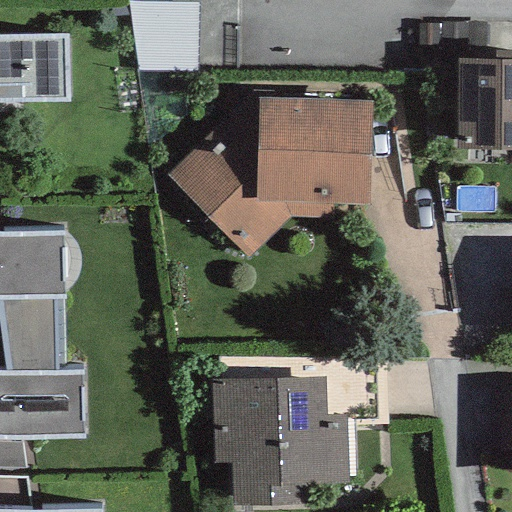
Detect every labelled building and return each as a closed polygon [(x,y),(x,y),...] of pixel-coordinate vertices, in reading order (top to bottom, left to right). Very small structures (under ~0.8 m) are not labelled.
[(195,4),(127,2),(137,69),(196,72),(195,4)] [(69,36),(0,36),(0,101),(69,101),(69,36)] [(511,58),(457,59),(458,150),(511,149),(511,58)] [(246,257),(291,217),(328,218),(331,204),(368,205),(372,102),(258,98),(242,103),(167,176),(246,257)] [(61,232),(0,232),(0,300),(63,299),(61,232)] [(65,370),(63,299),(0,300),(0,337),(5,370),(65,370)] [(5,370),(0,370),(0,440),(20,440),(82,439),(82,369),(65,370),(5,370)] [(324,378),(211,382),(214,464),(231,463),(232,509),(307,506),(307,485),(348,484),(345,415),(326,416),(324,378)] [(20,440),(0,440),(0,468),(26,469),(20,440)]
